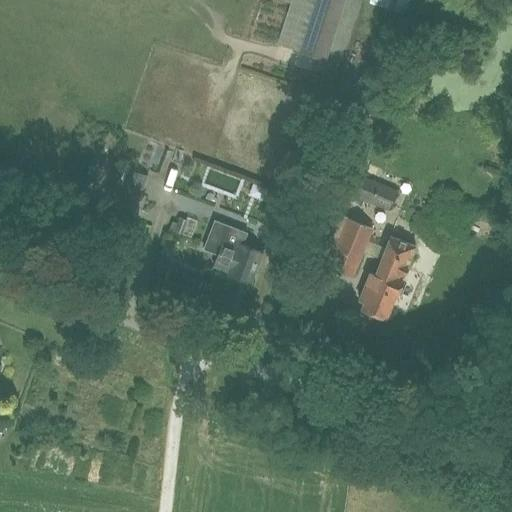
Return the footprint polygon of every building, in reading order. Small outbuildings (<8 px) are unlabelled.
[(342,0),(320,0),(304,53),(324,59),(342,0)] [(131,220),(146,175),(126,169),(119,190),(122,191),(115,214),(131,220)] [(356,196),(388,209),(395,191),(363,178),(356,196)] [(213,266),(227,272),(227,273),(251,282),(262,252),(242,245),(247,232),(214,219),(202,249),(217,255),(213,266)] [(327,267),(352,276),(371,229),(347,219),(327,267)] [(358,300),(364,302),(362,307),(386,317),(415,247),(390,236),(374,276),(369,274),(358,300)]
